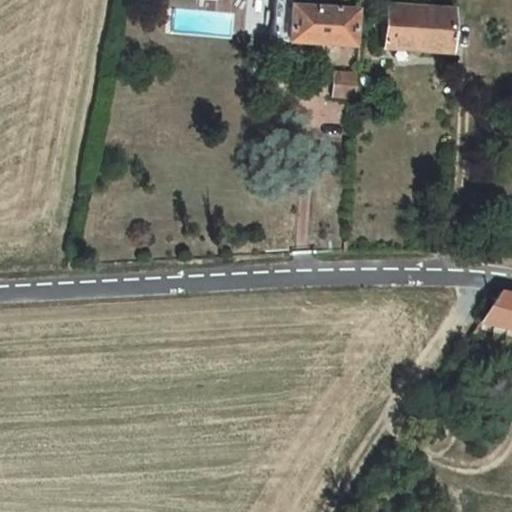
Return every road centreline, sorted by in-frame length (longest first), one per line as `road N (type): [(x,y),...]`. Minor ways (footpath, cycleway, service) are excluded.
road 1 (unclassified): [(0,289),(371,270),(511,280)]
road 2 (track): [(477,273),(448,330),(325,511)]
